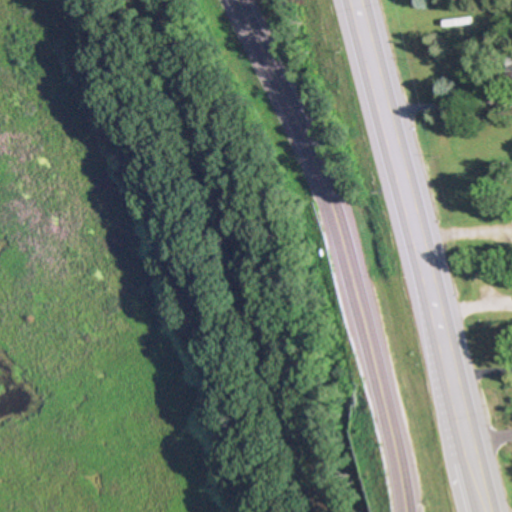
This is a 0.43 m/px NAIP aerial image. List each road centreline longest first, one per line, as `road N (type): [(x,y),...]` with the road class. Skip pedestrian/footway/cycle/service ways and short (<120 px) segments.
road 1 (tertiary): [(245,0),(323,201),(384,443),(393,511)]
road 2 (primary): [(349,0),(427,308)]
road 3 (tertiary): [(427,308),(428,416),(449,511)]
road 4 (primary): [(427,308),(460,440)]
